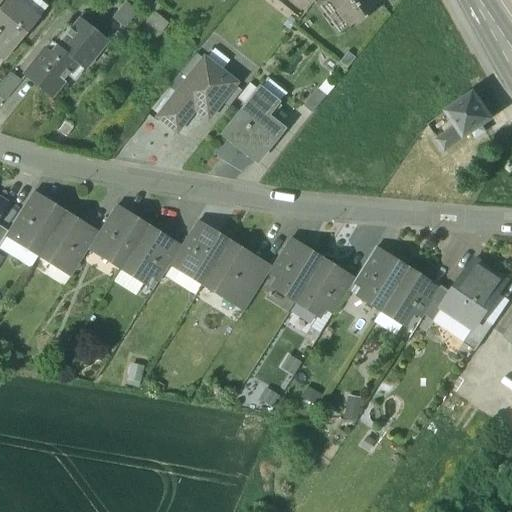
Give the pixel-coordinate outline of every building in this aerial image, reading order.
[(16,0),(7,0),(0,9),(0,54),(6,59),(39,19),(16,0)] [(347,25),(329,0),(321,6),(339,31),(347,25)] [(328,0),(329,0),(347,25),(348,26),(361,17),(363,19),(381,5),(377,0),(328,0)] [(46,48),(24,76),(50,97),(76,66),(82,71),(105,43),(78,21),(52,53),(46,48)] [(195,54),(179,74),(188,82),(193,76),(205,62),(195,54)] [(205,62),(193,76),(188,82),(160,117),(176,129),(195,105),(208,115),(219,101),(233,84),(205,62)] [(10,73),(0,84),(0,98),(3,101),(4,102),(21,82),(10,73)] [(250,83),(238,98),(246,104),(258,90),(250,83)] [(233,84),(219,101),(228,108),(242,91),(233,84)] [(318,87),(303,106),(312,113),(327,94),(318,87)] [(246,104),(222,134),(257,162),(283,129),(266,116),(277,102),(259,88),(258,90),(246,104)] [(473,93),(447,111),(456,125),(464,136),(472,131),(476,137),(484,131),(480,125),(491,118),(473,93)] [(456,125),(437,139),(445,150),(464,136),(456,125)] [(31,195),(11,226),(6,234),(16,241),(41,201),(31,195)] [(65,214),(42,199),(41,201),(16,241),(39,255),(65,214)] [(96,236),(94,239),(104,246),(124,215),(114,208),(96,236)] [(147,227),(125,213),(124,215),(104,246),(99,254),(121,268),(147,227)] [(87,228),(65,214),(39,255),(61,269),(86,229),(87,228)] [(179,249),(175,255),(185,261),(205,230),(195,224),(179,249)] [(147,227),(121,268),(144,282),(149,274),(169,243),(170,241),(147,227)] [(228,243),(206,228),(205,230),(185,261),(180,269),(203,284),(228,243)] [(96,236),(86,229),(61,269),(71,275),(94,239),(96,236)] [(269,270),(268,272),(278,278),(298,247),(288,241),(269,270)] [(169,243),(149,274),(159,280),(175,255),(179,249),(169,243)] [(251,257),(228,243),(203,284),(225,298),(250,259),(251,257)] [(321,260),(299,246),(298,247),(278,278),(273,287),(295,301),(321,260)] [(373,250),(353,282),(363,288),(383,256),(373,250)] [(363,288),(358,296),(381,310),(407,269),(384,255),(383,256),(363,288)] [(452,293),(441,309),(442,310),(472,330),(474,331),(482,318),(508,280),(476,258),(452,293)] [(269,270),(250,259),(225,298),(244,310),(268,272),(269,270)] [(344,274),(321,260),(295,301),(318,315),(323,307),(343,275),(344,274)] [(407,269),(381,310),(402,324),(403,324),(428,285),(429,283),(407,269)] [(343,275),(323,307),(333,313),(353,282),(343,275)] [(428,285),(412,311),(422,317),(423,315),(438,291),(428,285)] [(438,291),(423,315),(434,322),(442,310),(441,309),(452,293),(442,286),(438,291)] [(402,324),(381,310),(373,322),(374,322),(373,322),(395,336),(402,324)] [(482,318),(474,331),(472,330),(463,343),(475,352),(493,325),(482,318)] [(349,396),(344,416),(356,419),(361,399),(349,396)]
